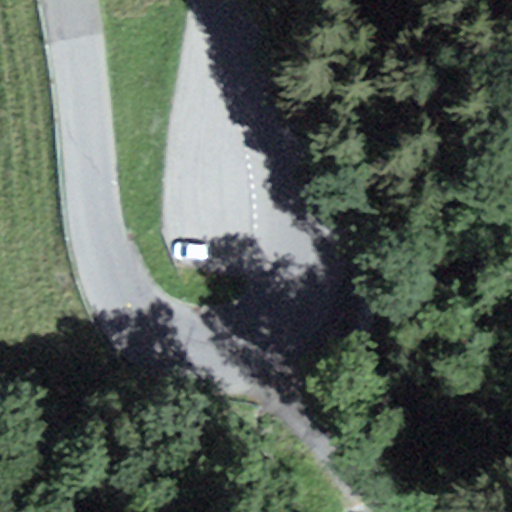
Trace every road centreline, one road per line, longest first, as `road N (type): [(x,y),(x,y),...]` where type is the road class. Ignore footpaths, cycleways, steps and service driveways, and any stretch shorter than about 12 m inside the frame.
road 1 (tertiary): [(70,0),(96,216),(121,297),(157,339),(224,359),(305,333),(325,302),(331,272),(306,172),(226,0)]
road 2 (track): [(243,356),(369,511)]
